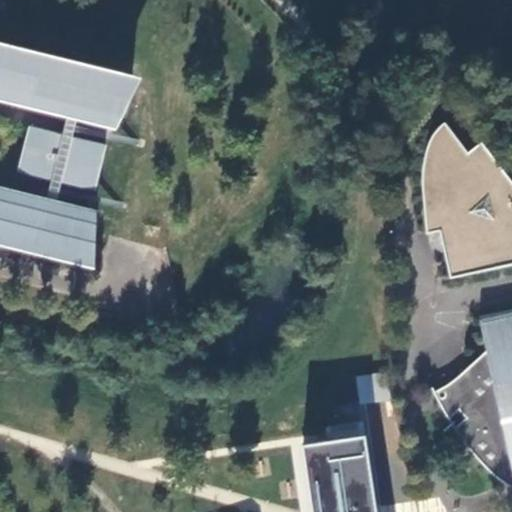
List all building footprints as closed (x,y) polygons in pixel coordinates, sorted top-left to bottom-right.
[(0,232),(87,254),(95,211),(59,201),(62,183),(93,190),(96,180),(93,180),(97,158),(103,153),(105,148),(73,137),(77,117),(108,125),(107,131),(114,133),(118,119),(122,120),(130,85),(0,52),(0,232)] [(449,278),(511,263),(511,182),(481,140),(467,151),(444,120),(434,129),(426,142),(423,158),(420,173),(420,185),(425,234),(438,231),(449,278)] [(511,308),(477,315),(483,351),(467,367),(453,379),(433,392),(441,406),(448,419),(458,411),(465,418),(454,429),(466,447),(479,461),(496,478),(511,486),(511,308)] [(386,374),(356,379),(360,405),(390,401),(386,374)] [(375,511),(361,421),(325,426),(328,441),(302,445),(310,511),(375,511)]
